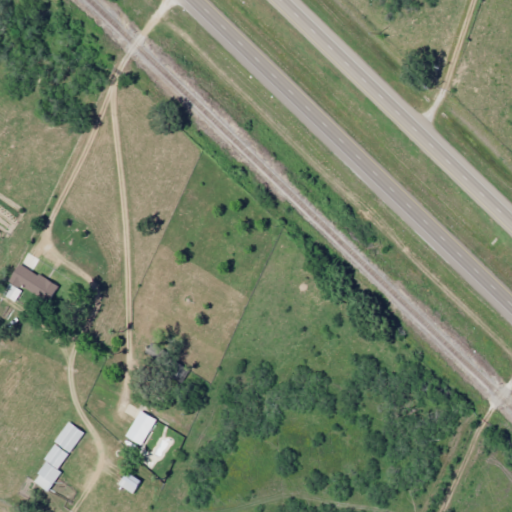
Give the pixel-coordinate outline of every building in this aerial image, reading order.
[(55,286),(19,263),(0,292),(0,293),(13,302),(22,288),(45,303),(55,286)] [(124,438),(141,445),(153,419),(136,411),(124,438)] [(83,433),(66,422),(52,441),(69,453),(83,433)] [(31,480),(45,491),(60,472),(55,468),(66,454),(53,444),(41,459),(45,462),(31,480)] [(140,481),(124,472),(116,485),(132,494),(140,481)]
